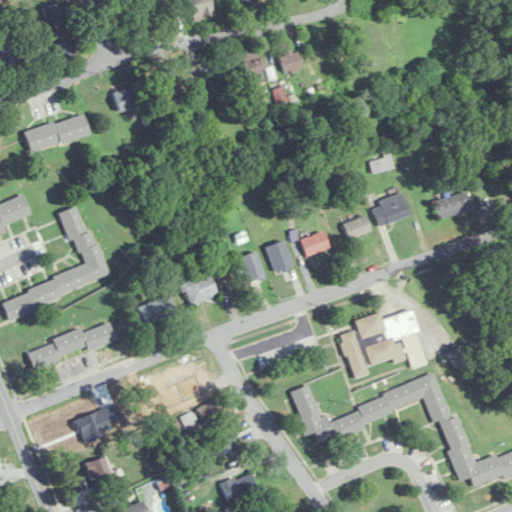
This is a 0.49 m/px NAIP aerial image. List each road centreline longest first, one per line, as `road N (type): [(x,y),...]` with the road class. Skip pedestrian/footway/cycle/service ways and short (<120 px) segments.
road 1 (residential): [(0,418),(511,225)]
road 2 (residential): [(0,99),(134,51),(328,11),(343,0)]
road 3 (residential): [(328,511),(214,336)]
road 4 (tertiary): [(52,511),(0,380)]
